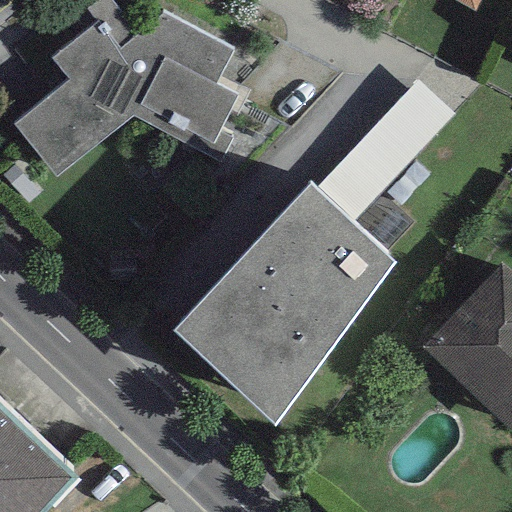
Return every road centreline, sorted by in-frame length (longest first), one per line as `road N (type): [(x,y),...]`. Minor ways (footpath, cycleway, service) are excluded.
road 1 (residential): [(254,511),(0,269)]
road 2 (unknown): [(352,53),(350,100),(205,270)]
road 3 (unknown): [(352,53),(396,58),(465,99)]
